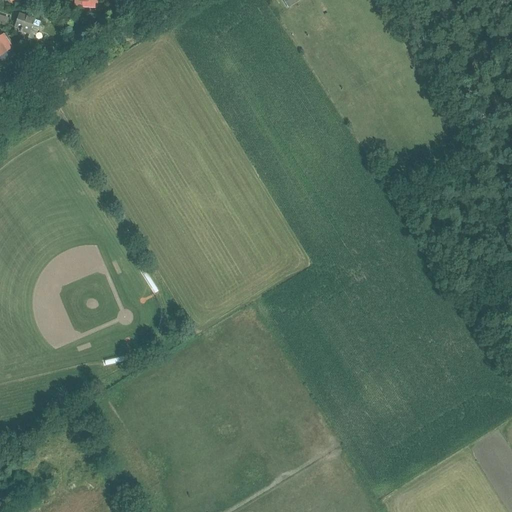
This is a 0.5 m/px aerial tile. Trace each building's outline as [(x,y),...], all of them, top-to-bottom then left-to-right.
[(282,0),(285,4),(289,10),(303,0),(282,0)] [(39,28),(33,26),(35,21),(20,15),(15,29),(21,31),(20,32),(29,36),(30,34),(36,37),(39,28)] [(70,36),(78,37),(78,28),(71,28),(70,36)] [(16,56),(12,50),(12,49),(4,36),(0,38),(0,58),(3,64),(16,56)] [(67,59),(70,51),(64,49),(60,56),(67,59)] [(9,77),(0,79),(0,83),(2,91),(9,89),(8,83),(10,82),(9,77)] [(407,191),(412,187),(407,179),(401,182),(407,191)]
